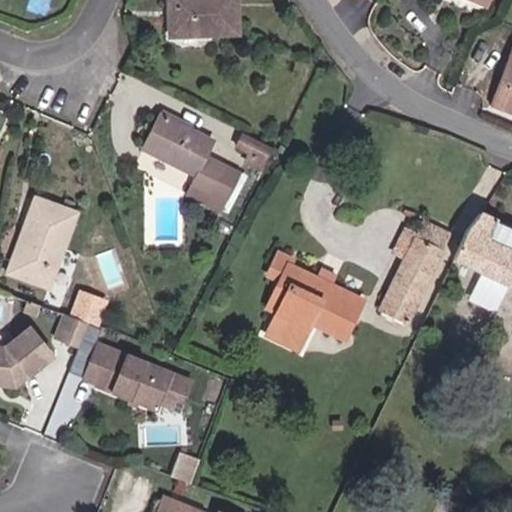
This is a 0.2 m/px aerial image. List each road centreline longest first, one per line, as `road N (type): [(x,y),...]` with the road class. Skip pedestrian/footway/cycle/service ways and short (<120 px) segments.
road 1 (residential): [(317,0),(359,61),(423,111),(511,147)]
road 2 (residential): [(0,42),(25,57),(59,56),(89,38),(114,0)]
